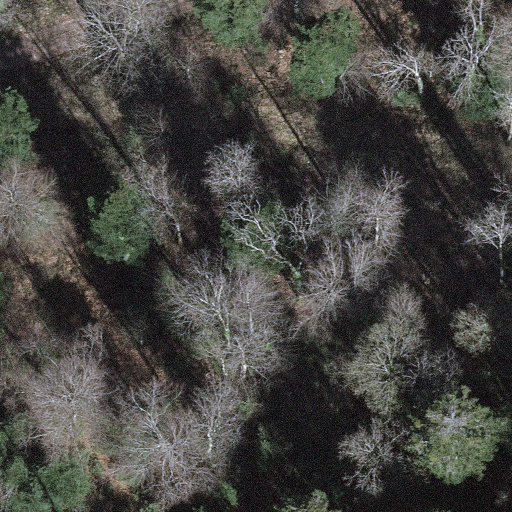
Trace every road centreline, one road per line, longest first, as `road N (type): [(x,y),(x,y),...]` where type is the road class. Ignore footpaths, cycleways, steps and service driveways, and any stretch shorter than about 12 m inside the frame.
road 1 (track): [(0,98),(137,103),(511,151)]
road 2 (track): [(0,56),(151,0)]
